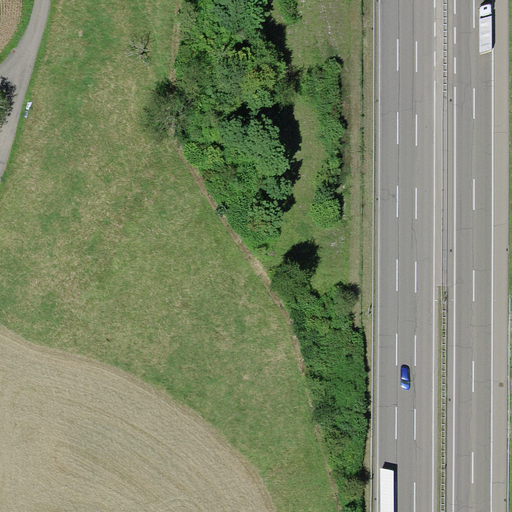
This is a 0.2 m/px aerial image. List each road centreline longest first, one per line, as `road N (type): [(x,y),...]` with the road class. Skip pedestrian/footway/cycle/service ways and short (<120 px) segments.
road 1 (motorway): [(410,0),(408,511)]
road 2 (motorway): [(473,511),(472,0)]
